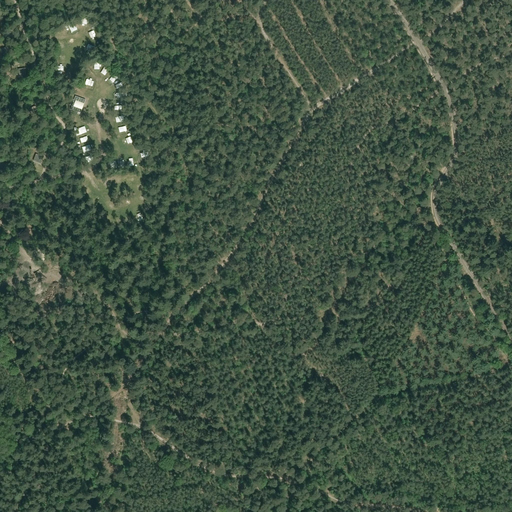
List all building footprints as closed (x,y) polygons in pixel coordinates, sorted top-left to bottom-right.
[(0,51),(2,58),(8,55),(5,48),(0,49),(0,51)] [(18,69),(19,77),(26,76),(25,69),(18,69)] [(97,90),(90,85),(87,88),(95,94),(97,90)] [(72,106),(70,109),(80,113),(82,110),(81,109),(83,103),(84,104),(85,100),(75,96),(74,100),(72,99),(70,105),(72,106)] [(32,116),(39,113),(35,106),(29,109),(32,116)] [(36,154),(33,161),(41,164),(43,157),(36,154)]
